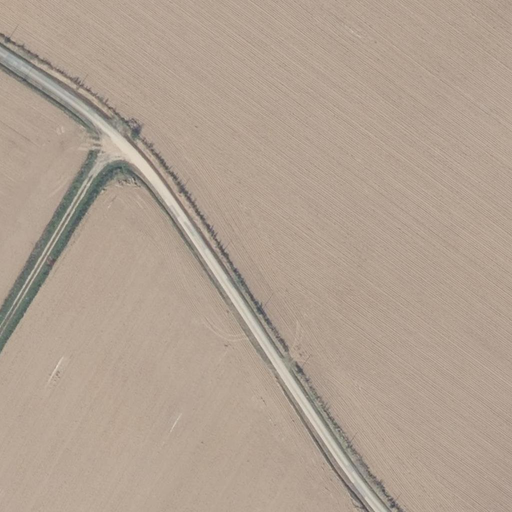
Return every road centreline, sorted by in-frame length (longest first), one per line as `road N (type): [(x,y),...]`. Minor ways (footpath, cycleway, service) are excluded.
road 1 (unclassified): [(380,511),(168,194),(55,85),(0,50)]
road 2 (track): [(120,142),(0,340)]
